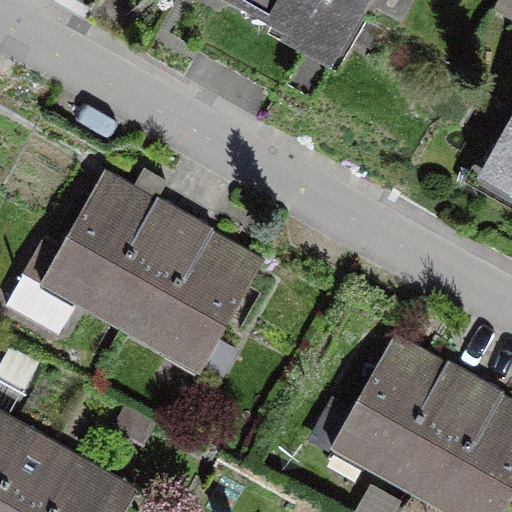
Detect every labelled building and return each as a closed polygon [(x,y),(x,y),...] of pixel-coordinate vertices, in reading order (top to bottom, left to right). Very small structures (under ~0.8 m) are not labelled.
[(237,0),(336,56),(368,0),(237,0)] [(511,121),(486,167),(511,181),(511,121)] [(80,294),(125,319),(184,216),(135,188),(127,203),(96,186),(58,253),(42,244),(7,305),(50,329),(62,326),(80,294)] [(184,216),(125,319),(204,364),(255,275),(224,258),(233,243),(184,216)] [(10,348),(0,365),(0,379),(24,392),(40,364),(10,348)] [(415,483),(474,379),(426,352),(417,367),(386,350),(349,415),(330,405),(313,436),(334,449),(339,440),(415,483)] [(511,400),(474,379),(415,483),(467,511),(503,511),(511,497),(511,400)] [(0,511),(20,511),(58,446),(10,418),(1,433),(0,432),(0,511)] [(20,511),(125,511),(129,505),(99,488),(107,473),(58,446),(20,511)] [(371,489),(358,511),(391,511),(397,503),(371,489)]
